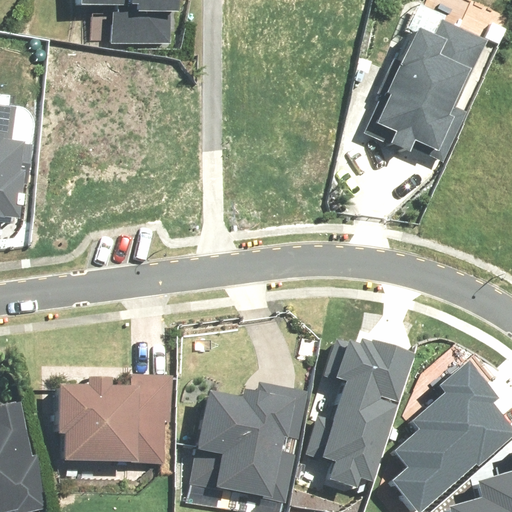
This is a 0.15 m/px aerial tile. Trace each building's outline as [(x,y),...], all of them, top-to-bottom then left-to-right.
[(165,40),(163,0),(67,0),(68,6),(111,5),(112,41),(165,40)] [(436,43),(405,29),(358,136),(416,162),(420,154),(442,164),(463,116),(450,110),(480,42),(444,27),(436,43)] [(0,216),(11,218),(19,139),(9,138),(11,112),(0,111),(0,216)] [(328,459),(323,475),(350,484),(354,473),(366,476),(406,353),(352,336),(350,341),(333,335),(328,349),(335,351),(328,375),(337,378),(325,417),(314,413),(302,450),(328,459)] [(400,462),(379,481),(405,511),(412,511),(508,428),(486,404),(492,398),(459,360),(433,383),(437,388),(400,421),(407,429),(386,447),(400,462)] [(121,389),(48,387),(47,439),(59,439),(58,459),(158,462),(160,421),(171,421),(172,379),(121,377),(121,389)] [(254,402),(198,391),(185,453),(218,459),(210,495),(278,509),(302,393),(258,385),(254,402)] [(15,406),(0,409),(0,511),(24,511),(41,508),(15,406)] [(511,511),(511,447),(505,450),(511,471),(467,483),(471,499),(440,508),(441,511),(511,511)]
